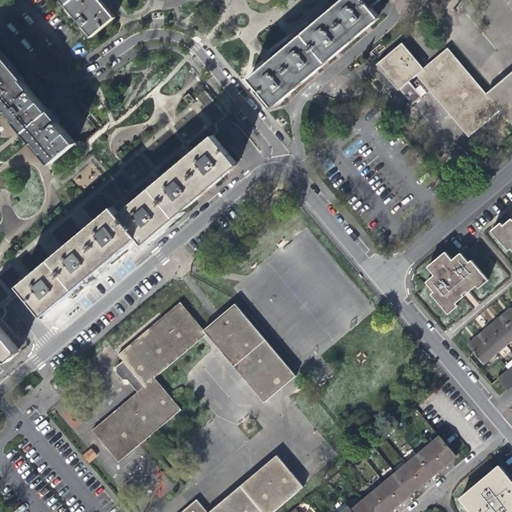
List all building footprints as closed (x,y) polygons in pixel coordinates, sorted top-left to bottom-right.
[(99,0),(59,0),(89,36),(113,16),(99,0)] [(338,0),(253,73),(247,79),(270,105),(374,17),(366,6),(373,0),(338,0)] [(413,105),(422,97),(409,82),(415,76),(428,92),(470,140),(501,113),(511,126),(511,0),(505,0),(511,8),(511,73),(485,96),(446,50),(423,70),(402,47),(378,67),(399,91),(400,89),(413,105)] [(0,106),(48,164),(73,143),(0,56),(0,106)] [(107,208),(12,288),(36,318),(131,239),(137,246),(233,165),(209,137),(114,215),(107,208)] [(511,216),(500,227),(498,225),(488,233),(505,252),(508,250),(511,254),(511,216)] [(456,306),(454,303),(465,294),(477,284),(479,287),(487,280),(471,260),(468,262),(460,252),(452,259),(445,251),(427,266),(434,274),(426,281),(434,291),(431,294),(447,314),(456,306)] [(268,401),(300,374),(238,302),(206,328),(183,300),(120,354),(125,360),(118,365),(118,371),(124,378),(130,379),(140,391),(94,430),(121,461),(144,442),(183,409),(157,377),(210,333),(221,345),(268,401)] [(466,345),(472,353),(481,364),(511,338),(511,312),(509,309),(505,312),(495,321),(483,331),(473,340),(466,345)] [(0,361),(15,349),(0,330),(0,361)] [(511,364),(495,379),(504,391),(511,383),(511,364)] [(449,458),(454,453),(448,446),(440,436),(430,445),(446,464),(451,460),(449,458)] [(439,466),(441,469),(444,466),(446,464),(430,445),(419,454),(433,471),(439,466)] [(87,462),(97,457),(93,448),(82,453),(87,462)] [(183,511),(275,511),(307,485),(280,453),(210,511),(199,499),(183,511)] [(419,454),(409,463),(425,482),(430,477),(436,473),(433,471),(419,454)] [(418,484),(420,486),(425,482),(409,463),(398,472),(412,488),(418,484)] [(476,511),(511,511),(511,476),(501,463),(481,480),(463,496),(476,511)] [(398,472),(387,481),(404,500),(408,497),(414,491),(412,488),(398,472)] [(396,502),(398,505),(404,500),(387,481),(376,490),(390,507),(396,502)] [(385,511),(390,507),(376,490),(366,499),(376,511),(385,511)] [(376,511),(366,499),(355,508),(357,511),(376,511)]
